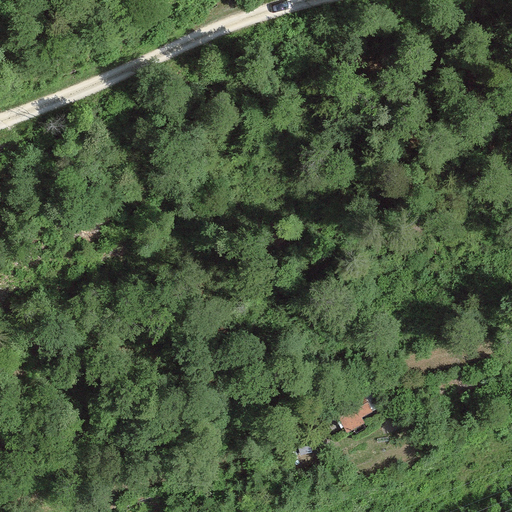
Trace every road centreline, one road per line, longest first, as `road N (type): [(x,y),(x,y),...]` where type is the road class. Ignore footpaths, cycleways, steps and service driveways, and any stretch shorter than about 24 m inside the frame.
road 1 (track): [(0,122),(203,35),(312,0)]
road 2 (track): [(511,341),(396,373)]
